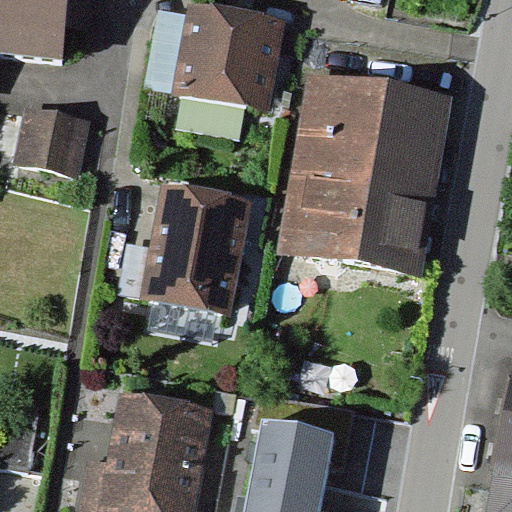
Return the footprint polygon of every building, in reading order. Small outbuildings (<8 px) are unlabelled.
[(0,0),(0,70),(77,73),(84,0),(0,0)] [(188,2),(169,97),(266,115),(284,20),(188,2)] [(451,117),(308,90),(274,270),(416,297),(451,117)] [(27,110),(16,170),(71,179),(82,120),(27,110)] [(246,212),(153,196),(133,313),(226,328),(246,212)] [(511,498),(511,384),(490,494),(511,498)] [(184,511),(199,419),(104,405),(87,511),(184,511)] [(324,511),(334,460),(260,447),(248,511),(324,511)]
